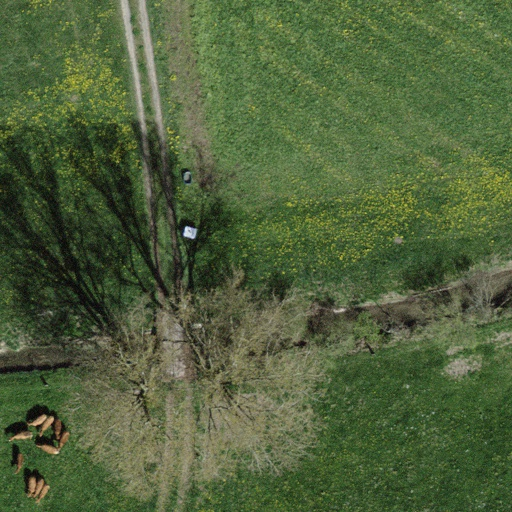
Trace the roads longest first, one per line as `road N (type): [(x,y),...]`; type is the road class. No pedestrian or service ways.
road 1 (track): [(134,0),(178,376)]
road 2 (track): [(171,511),(181,443),(178,376)]
